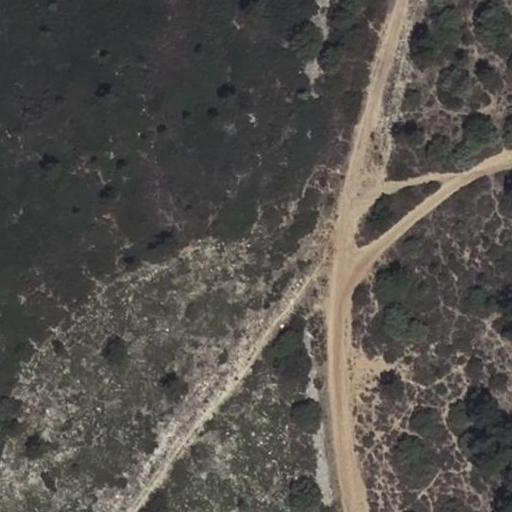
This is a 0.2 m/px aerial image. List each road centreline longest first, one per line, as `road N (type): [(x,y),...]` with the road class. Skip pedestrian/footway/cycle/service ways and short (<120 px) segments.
road 1 (track): [(359,511),(339,445),(340,316),(364,267),(463,177),(511,156)]
road 2 (track): [(340,316),(345,240),(400,0)]
